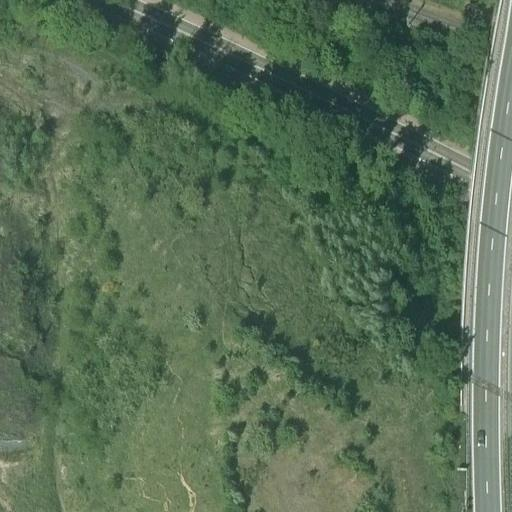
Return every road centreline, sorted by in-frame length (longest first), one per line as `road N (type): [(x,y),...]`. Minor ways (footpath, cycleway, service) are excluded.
road 1 (tertiary): [(511,191),(107,0)]
road 2 (trunk): [(511,73),(489,321),(488,511)]
